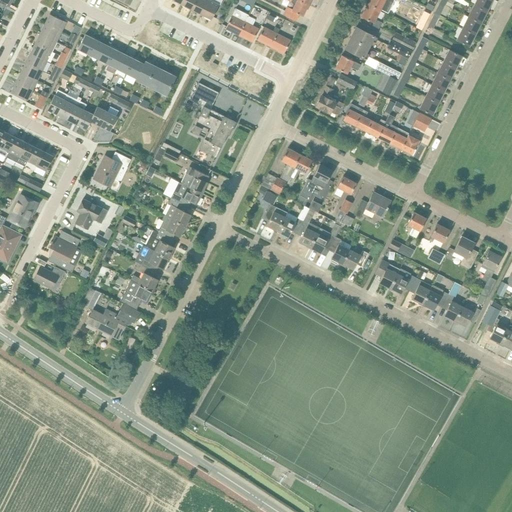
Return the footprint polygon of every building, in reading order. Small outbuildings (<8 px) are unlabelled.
[(184,0),(182,5),(192,10),(196,0),(184,0)] [(196,0),(192,10),(202,14),(208,0),(196,0)] [(208,0),(202,14),(211,19),(219,5),(220,5),(222,0),(208,0)] [(287,7),(283,15),(296,21),(299,15),(303,16),(308,5),(297,0),(286,0),(295,4),(293,10),(287,7)] [(369,0),(368,4),(381,10),(385,0),(369,0)] [(392,4),(390,7),(397,11),(400,3),(394,0),(392,4)] [(477,0),(475,5),(486,11),(491,0),(477,0)] [(425,4),(424,6),(432,11),(434,5),(427,2),(426,5),(425,4)] [(434,14),(439,17),(445,5),(440,2),(434,14)] [(368,4),(361,17),(373,23),(372,26),(379,29),(382,23),(376,20),(381,10),(368,4)] [(475,5),(469,17),(481,23),(486,11),(475,5)] [(230,20),(226,29),(239,35),(245,22),(244,21),(247,15),(236,9),(233,16),(232,15),(230,20)] [(50,14),(45,24),(61,32),(66,22),(50,14)] [(428,26),(433,29),(439,17),(434,14),(428,26)] [(469,17),(463,28),(475,34),(481,23),(469,17)] [(245,22),(239,35),(252,42),(259,29),(245,22)] [(45,24),(40,34),(57,42),(61,32),(45,24)] [(70,37),(76,39),(81,28),(77,26),(75,31),(73,30),(70,37)] [(257,40),(271,47),(277,34),(264,27),(262,31),(257,40)] [(356,27),(351,38),(369,47),(372,41),(375,43),(378,39),(365,32),(356,27)] [(457,40),(460,42),(469,46),(475,34),(463,28),(457,40)] [(396,33),(392,41),(412,51),(416,43),(396,33)] [(40,34),(35,43),(52,52),(57,42),(40,34)] [(277,34),(271,47),(284,54),(291,41),(282,36),(277,34)] [(78,49),(88,54),(96,38),(91,36),(91,37),(85,35),(78,49)] [(422,37),(417,48),(422,51),(423,50),(428,39),(422,37)] [(88,54),(98,59),(105,44),(100,42),(100,41),(96,38),(88,54)] [(345,48),(354,53),(367,60),(369,55),(365,54),(369,47),(351,38),(345,48)] [(390,40),(387,48),(402,55),(398,62),(405,65),(408,58),(412,51),(392,41),(390,40)] [(35,43),(30,53),(47,61),(52,52),(35,43)] [(98,59),(107,64),(115,48),(111,46),(110,47),(105,44),(98,59)] [(60,56),(66,59),(68,55),(71,49),(66,47),(64,50),(63,50),(62,52),(60,56)] [(107,64),(117,69),(124,54),(119,52),(120,50),(115,48),(107,64)] [(417,48),(411,60),(416,62),(420,56),(424,58),(427,52),(423,50),(422,51),(417,48)] [(450,50),(444,62),(455,67),(461,56),(450,50)] [(30,53),(26,63),(42,71),(47,61),(30,53)] [(117,69),(127,74),(135,58),(130,56),(129,57),(124,54),(117,69)] [(342,55),(335,68),(347,73),(350,67),(357,70),(360,64),(342,55)] [(127,74),(136,78),(144,64),(138,61),(139,60),(135,58),(127,74)] [(405,71),(410,74),(416,62),(411,60),(405,71)] [(136,80),(146,85),(155,66),(145,61),(144,64),(136,78),(136,80)] [(397,80),(401,73),(379,62),(375,69),(397,80)] [(444,62),(438,73),(450,79),(455,67),(444,62)] [(26,63),(21,72),(37,81),(42,71),(26,63)] [(73,73),(78,74),(81,68),(70,63),(67,63),(65,68),(74,72),(73,73)] [(146,85),(156,90),(166,72),(155,66),(146,85)] [(78,74),(82,76),(86,78),(88,74),(84,72),(85,70),(81,68),(78,74)] [(64,70),(60,77),(68,81),(72,74),(64,70)] [(399,83),(404,86),(410,74),(405,71),(399,83)] [(21,72),(16,82),(33,90),(37,81),(21,72)] [(166,72),(156,90),(167,96),(176,77),(166,72)] [(438,73),(432,85),(444,91),(450,79),(438,73)] [(336,81),(352,90),(356,83),(340,74),(336,81)] [(11,92),(28,100),(33,90),(16,82),(11,92)] [(200,83),(191,100),(200,105),(202,101),(212,106),(219,92),(200,83)] [(393,95),(398,98),(404,86),(399,83),(393,95)] [(432,85),(426,97),(438,103),(444,91),(432,85)] [(326,86),(316,106),(330,113),(331,111),(339,115),(344,104),(337,100),(336,101),(329,97),(332,89),(326,86)] [(365,87),(361,95),(363,96),(369,99),(371,95),(373,91),(365,87)] [(47,110),(57,115),(67,95),(57,90),(55,95),(52,101),(47,110)] [(129,100),(130,101),(137,104),(140,97),(132,94),(129,100)] [(57,115),(67,119),(77,100),(67,95),(57,115)] [(369,99),(367,103),(372,105),(376,97),(371,95),(369,99)] [(67,119),(77,125),(84,110),(86,105),(80,101),(81,99),(78,97),(77,100),(67,119)] [(420,109),(423,110),(432,114),(438,103),(426,97),(420,109)] [(139,105),(147,109),(150,103),(143,99),(139,105)] [(384,112),(390,114),(392,109),(393,109),(395,104),(395,103),(390,101),(384,112)] [(396,101),(395,103),(395,104),(393,109),(400,113),(404,105),(396,101)] [(347,111),(343,120),(355,126),(363,110),(358,107),(351,104),(349,110),(348,109),(347,111)] [(153,112),(160,115),(163,109),(156,105),(153,112)] [(191,132),(221,148),(228,135),(230,136),(236,122),(227,118),(224,116),(222,121),(208,114),(211,110),(204,106),(191,132)] [(90,122),(100,126),(107,112),(97,107),(93,114),(93,115),(90,121),(91,122),(90,122)] [(86,130),(90,122),(91,122),(90,121),(93,115),(93,114),(84,110),(77,125),(86,130)] [(355,126),(366,131),(372,121),(365,118),(368,112),(363,110),(355,126)] [(409,119),(407,123),(413,126),(419,113),(414,110),(409,119)] [(107,112),(100,126),(110,131),(114,122),(117,117),(107,112)] [(419,113),(413,126),(418,129),(424,132),(431,119),(425,116),(419,113)] [(366,131),(378,137),(390,115),(389,114),(385,122),(381,119),(378,124),(372,121),(366,131)] [(378,137),(390,143),(397,128),(391,125),(395,117),(390,115),(378,137)] [(390,143),(401,149),(409,134),(397,128),(390,143)] [(7,133),(0,147),(0,154),(6,157),(16,138),(7,133)] [(420,139),(409,134),(401,149),(413,155),(420,139)] [(6,157),(16,162),(25,142),(16,138),(6,157)] [(16,162),(25,167),(35,147),(25,142),(16,162)] [(36,166),(44,151),(35,147),(25,167),(34,171),(36,166)] [(163,155),(175,161),(179,154),(167,148),(163,155)] [(271,189),(280,194),(285,183),(293,167),(300,154),(288,148),(281,160),(287,164),(279,179),(277,178),(271,189)] [(44,151),(36,166),(46,171),(53,156),(44,151)] [(105,156),(93,178),(110,187),(111,186),(114,188),(116,188),(118,187),(119,185),(119,182),(118,181),(115,179),(122,165),(127,167),(131,160),(115,152),(112,159),(105,156)] [(312,161),(300,154),(293,167),(285,183),(292,186),(300,171),(306,174),(312,161)] [(307,180),(297,201),(305,205),(307,199),(309,200),(316,184),(323,188),(326,183),(327,180),(332,171),(319,164),(315,173),(313,176),(314,176),(312,180),(308,178),(307,180)] [(181,183),(187,186),(202,193),(207,182),(206,182),(209,176),(189,166),(181,183)] [(17,183),(18,181),(19,179),(18,179),(9,174),(7,178),(17,183)] [(26,185),(27,185),(30,179),(29,179),(25,177),(25,176),(21,174),(18,179),(19,179),(18,181),(22,183),(22,182),(26,185)] [(343,176),(338,185),(334,194),(340,198),(343,191),(350,194),(356,183),(343,176)] [(39,192),(43,185),(30,179),(27,185),(39,192)] [(171,199),(188,207),(191,202),(196,204),(202,193),(187,186),(184,192),(178,189),(175,194),(174,193),(171,199)] [(266,191),(262,199),(273,205),(278,196),(266,191)] [(357,208),(358,209),(354,215),(361,219),(366,209),(382,217),(391,201),(383,197),(382,197),(373,193),(368,203),(362,199),(357,208)] [(21,195),(9,219),(13,221),(10,227),(15,230),(18,224),(24,227),(32,210),(34,211),(38,203),(21,195)] [(80,213),(75,223),(84,228),(88,229),(93,219),(95,220),(101,223),(104,218),(107,211),(97,206),(92,203),(83,199),(77,211),(80,213)] [(164,215),(186,225),(191,215),(186,212),(188,207),(171,199),(168,204),(170,204),(165,215),(164,215)] [(352,203),(345,200),(340,211),(345,213),(346,214),(352,203)] [(271,204),(264,218),(269,220),(266,226),(277,231),(287,213),(281,210),(279,214),(274,212),(276,207),(271,204)] [(291,231),(296,234),(309,209),(303,206),(297,218),(287,213),(277,231),(288,237),(291,231)] [(323,208),(320,218),(336,223),(339,213),(323,208)] [(68,220),(73,218),(69,209),(64,211),(68,220)] [(302,237),(299,242),(310,247),(320,228),(309,223),(315,212),(309,209),(296,234),(302,237)] [(410,235),(416,238),(420,231),(426,218),(414,212),(407,224),(414,228),(410,235)] [(121,221),(116,231),(119,233),(124,223),(133,228),(136,222),(125,215),(121,222),(121,221)] [(153,230),(172,239),(175,234),(180,237),(186,225),(164,215),(162,220),(164,221),(159,230),(154,228),(153,230)] [(437,224),(432,232),(431,236),(443,243),(450,230),(437,224)] [(0,258),(5,261),(6,260),(9,259),(10,256),(9,253),(12,248),(14,250),(18,241),(14,239),(17,232),(2,225),(0,228),(0,258)] [(323,248),(329,250),(335,237),(330,234),(330,233),(320,228),(310,247),(321,253),(323,248)] [(132,237),(131,239),(137,242),(147,247),(150,249),(169,258),(174,247),(169,245),(172,239),(153,230),(151,235),(146,244),(139,241),(140,239),(137,237),(132,237)] [(58,266),(72,272),(75,265),(69,262),(77,247),(80,240),(62,231),(59,238),(55,236),(50,247),(53,249),(51,254),(50,254),(53,255),(49,261),(58,266)] [(98,234),(93,241),(105,247),(109,240),(103,237),(98,234)] [(462,236),(457,245),(453,252),(464,257),(460,265),(469,270),(474,261),(478,252),(471,249),(474,242),(462,236)] [(335,237),(329,250),(334,253),(331,258),(342,264),(350,250),(338,244),(341,240),(335,237)] [(389,247),(397,251),(401,244),(392,240),(389,247)] [(142,265),(156,272),(158,266),(164,269),(169,258),(150,249),(142,265)] [(429,254),(427,258),(434,261),(440,265),(445,255),(432,249),(429,254)] [(342,264),(353,269),(356,264),(361,267),(368,254),(362,251),(360,255),(350,250),(342,264)] [(480,294),(480,295),(486,298),(486,297),(487,298),(490,292),(496,281),(490,278),(497,265),(501,256),(489,250),(485,259),(482,264),(481,267),(486,270),(484,274),(482,278),(488,281),(484,289),(481,294),(480,294)] [(82,259),(78,266),(86,270),(89,262),(82,259)] [(379,282),(390,288),(399,269),(383,261),(376,274),(382,277),(379,282)] [(132,275),(130,279),(153,291),(158,280),(153,277),(156,272),(142,265),(137,263),(134,268),(143,272),(140,279),(132,275)] [(34,280),(52,289),(55,281),(60,283),(65,272),(55,266),(52,273),(40,267),(34,280)] [(440,266),(435,274),(446,280),(450,272),(440,266)] [(404,288),(408,291),(415,278),(410,275),(411,274),(400,268),(400,270),(399,269),(390,288),(401,293),(404,288)] [(80,275),(86,278),(89,272),(83,269),(80,275)] [(502,282),(496,294),(503,297),(508,286),(511,287),(511,271),(508,280),(509,281),(508,284),(502,282)] [(445,284),(460,291),(466,279),(451,272),(445,284)] [(412,299),(422,304),(432,286),(415,278),(408,291),(414,294),(412,299)] [(119,301),(120,301),(137,310),(142,299),(147,302),(153,291),(130,279),(119,301)] [(97,284),(92,281),(86,293),(91,295),(97,284)] [(432,286),(422,304),(433,310),(436,305),(442,307),(448,294),(443,291),(443,290),(432,285),(432,286)] [(444,315),(455,321),(462,307),(451,301),(453,297),(448,294),(442,307),(447,310),(444,315)] [(476,302),(482,305),(486,298),(480,295),(476,302)] [(62,305),(68,308),(71,302),(65,299),(62,305)] [(500,312),(502,306),(492,301),(489,307),(500,312)] [(92,310),(86,323),(118,339),(126,323),(128,324),(131,324),(131,322),(135,324),(140,312),(123,304),(118,315),(105,308),(102,314),(92,310)] [(455,321),(466,326),(468,321),(474,324),(478,315),(480,311),(475,308),(473,312),(462,307),(455,321)] [(489,338),(500,343),(507,330),(496,324),(498,320),(493,317),(487,330),(492,333),(489,338)] [(511,347),(511,326),(510,325),(507,330),(500,343),(511,349),(511,347)] [(175,380),(186,385),(189,379),(178,374),(175,380)] [(178,384),(173,395),(186,401),(191,391),(178,384)]
